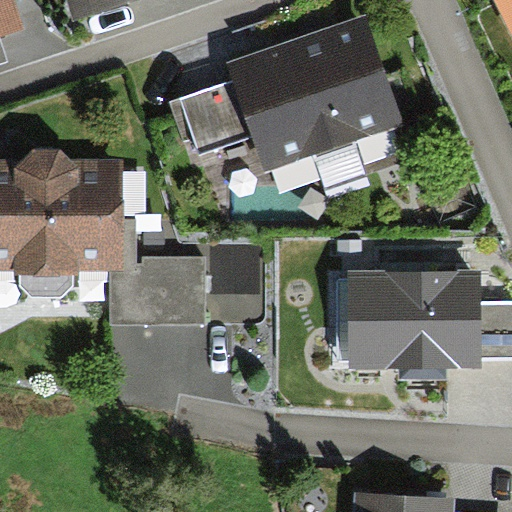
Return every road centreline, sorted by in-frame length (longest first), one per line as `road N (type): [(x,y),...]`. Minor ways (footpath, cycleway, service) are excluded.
road 1 (residential): [(0,89),(258,0)]
road 2 (residential): [(511,190),(434,0)]
